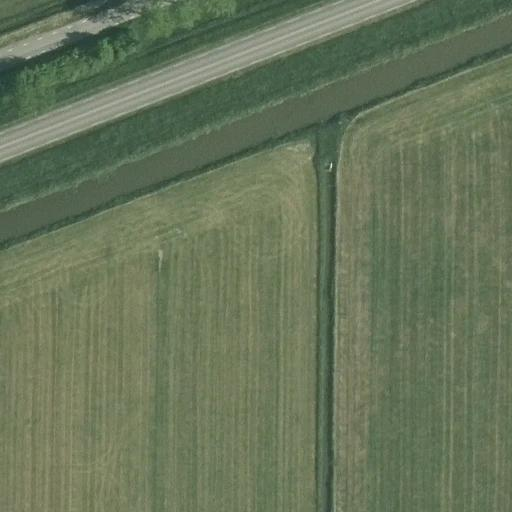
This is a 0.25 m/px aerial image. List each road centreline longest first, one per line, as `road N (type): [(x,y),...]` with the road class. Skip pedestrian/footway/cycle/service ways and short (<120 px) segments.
road 1 (primary): [(384,0),(0,149)]
road 2 (unclassified): [(0,58),(151,0)]
